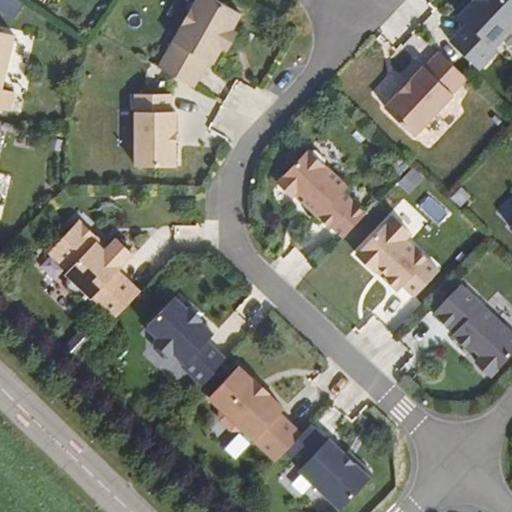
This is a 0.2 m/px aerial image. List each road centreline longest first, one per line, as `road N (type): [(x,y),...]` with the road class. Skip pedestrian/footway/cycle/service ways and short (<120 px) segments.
road 1 (residential): [(465,467),(232,238),(245,165),(370,0)]
road 2 (residential): [(131,511),(0,386)]
